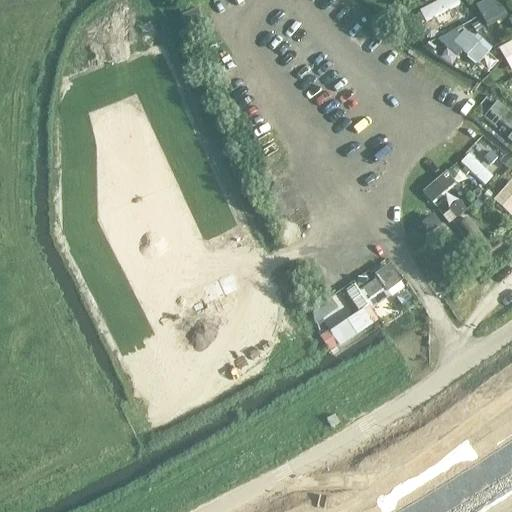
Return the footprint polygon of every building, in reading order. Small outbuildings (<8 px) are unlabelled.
[(459,7),(455,0),(440,0),(416,12),(423,25),(446,13),(459,7)] [(496,0),(489,0),(473,8),(483,28),(505,17),(496,0)] [(437,22),(424,29),(431,41),(444,34),(437,22)] [(464,33),(452,46),(475,67),(490,50),(476,37),(472,41),(464,33)] [(511,43),(496,52),(509,75),(511,72),(511,43)] [(511,119),(495,105),(487,115),(510,135),(505,140),(511,145),(511,119)] [(466,156),(459,164),(484,187),(491,179),(466,156)] [(444,174),(422,194),(432,205),(454,186),(444,174)] [(511,220),(511,218),(511,183),(492,203),(511,220)] [(457,202),(446,211),(455,221),(465,213),(457,202)] [(458,225),(478,247),(487,238),(467,217),(458,225)] [(438,227),(432,218),(421,225),(428,234),(438,227)] [(357,313),(319,340),(329,355),(376,323),(369,312),(388,299),(386,295),(400,286),(388,267),(373,278),(376,282),(357,294),(353,289),(344,295),(357,313)] [(324,420),(330,429),(335,426),(339,424),(334,415),(324,420)]
